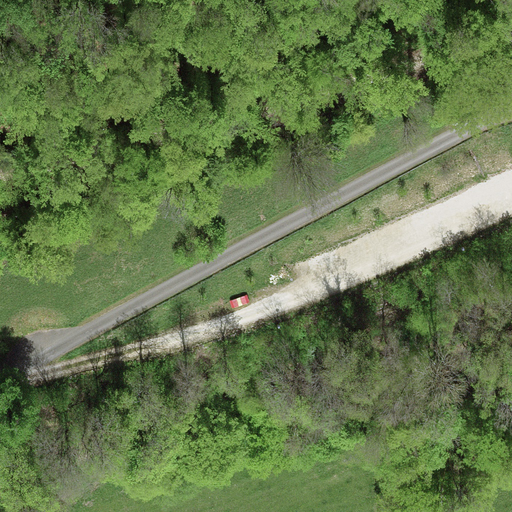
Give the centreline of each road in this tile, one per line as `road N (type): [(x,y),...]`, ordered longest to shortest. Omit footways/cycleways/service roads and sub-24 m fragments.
road 1 (residential): [(0,385),(511,108)]
road 2 (track): [(511,37),(0,176)]
